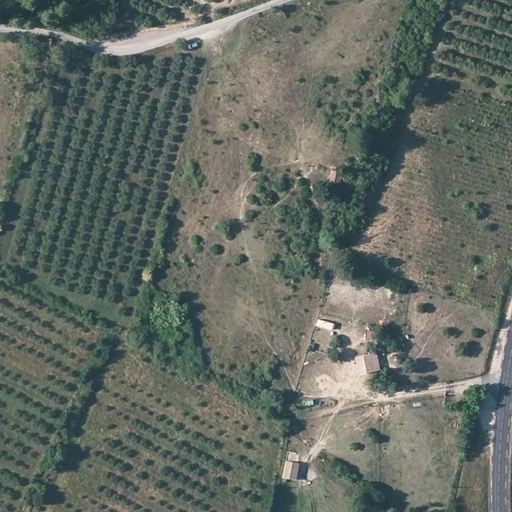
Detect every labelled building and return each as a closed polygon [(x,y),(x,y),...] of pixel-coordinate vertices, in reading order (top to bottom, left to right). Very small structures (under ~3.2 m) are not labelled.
[(342,172),(331,169),(329,179),(339,182),(342,172)] [(317,319),(316,326),(333,330),(335,323),(317,319)] [(365,338),(373,339),(374,330),(366,329),(365,338)] [(378,368),(375,351),(355,355),(359,372),(378,368)] [(296,463),(284,461),(282,476),(294,478),(296,463)]
